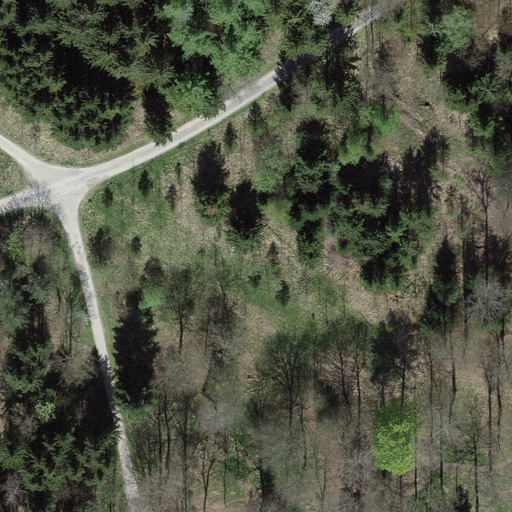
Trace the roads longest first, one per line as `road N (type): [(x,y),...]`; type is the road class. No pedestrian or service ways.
road 1 (track): [(63,187),(197,126),(392,0)]
road 2 (track): [(137,511),(63,187)]
